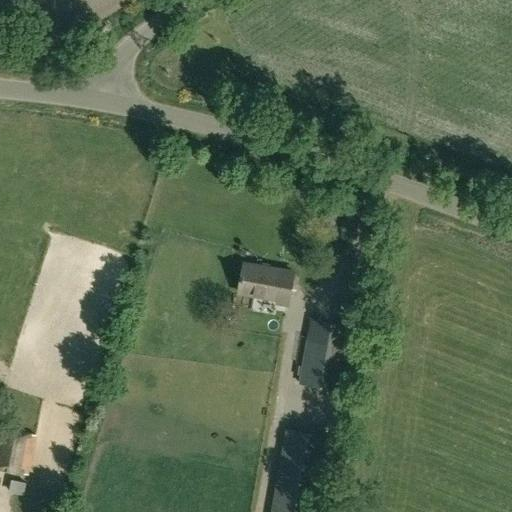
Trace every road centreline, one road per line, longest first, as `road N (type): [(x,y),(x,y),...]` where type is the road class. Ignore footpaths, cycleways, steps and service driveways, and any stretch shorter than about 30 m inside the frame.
road 1 (unclassified): [(511,230),(303,151),(101,98)]
road 2 (unclassified): [(101,98),(133,46),(198,0)]
